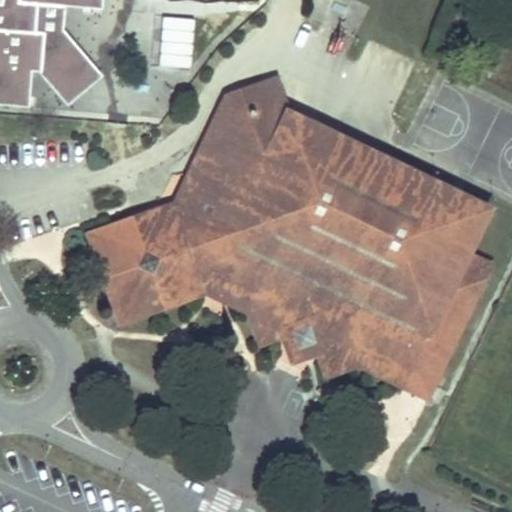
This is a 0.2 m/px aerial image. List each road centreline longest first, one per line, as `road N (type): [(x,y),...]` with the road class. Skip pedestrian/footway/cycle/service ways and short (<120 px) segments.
road 1 (residential): [(48,410),(110,455),(244,511)]
road 2 (residential): [(48,410),(67,378),(57,341),(24,323),(5,325)]
